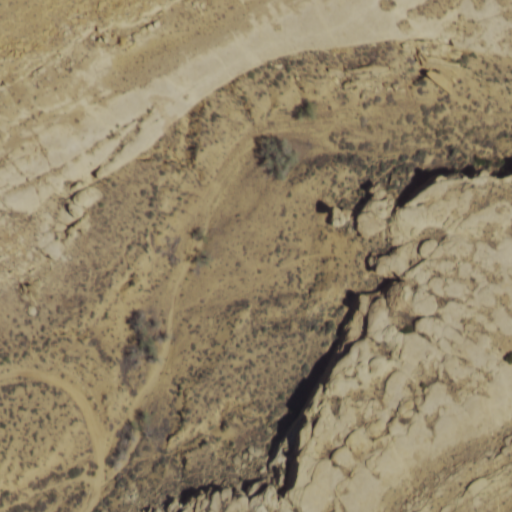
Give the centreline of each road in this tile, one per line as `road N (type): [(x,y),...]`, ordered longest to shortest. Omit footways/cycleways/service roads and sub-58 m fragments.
road 1 (track): [(0,164),(88,100),(284,0)]
road 2 (residential): [(85,511),(99,473),(100,424),(72,386),(48,374),(0,375)]
